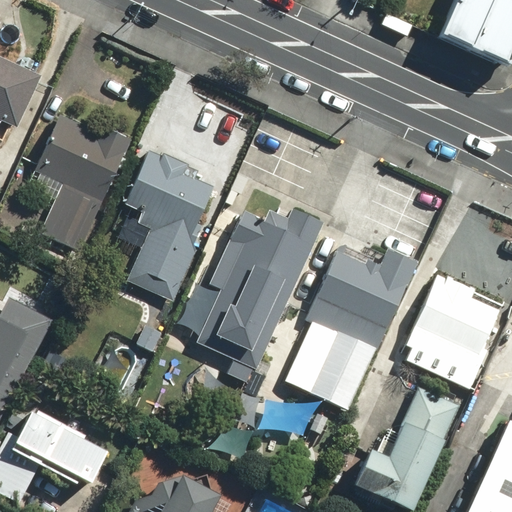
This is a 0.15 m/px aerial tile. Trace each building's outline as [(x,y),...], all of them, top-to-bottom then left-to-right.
[(511,0),(453,0),(434,40),(501,72),(511,50),(511,0)] [(0,123),(16,131),(40,80),(0,61),(0,123)] [(95,135),(53,115),(28,170),(57,184),(34,234),(74,252),(126,140),(98,128),(95,135)] [(219,152),(185,137),(177,155),(211,170),(219,152)] [(154,158),(140,152),(118,203),(137,211),(132,223),(145,229),(122,281),(167,300),(198,229),(190,225),(206,188),(177,176),(182,165),(156,154),(154,158)] [(269,226),(237,211),(223,240),(235,245),(228,260),(232,262),(224,280),(235,286),(206,346),(245,364),(266,319),(269,320),(315,224),(306,219),(313,205),(285,192),(269,226)] [(331,253),(299,322),(329,335),(303,393),(342,410),(409,262),(380,249),(373,266),(361,261),(360,266),(331,253)] [(471,293),(429,275),(406,330),(420,336),(407,367),(464,390),(481,348),(478,346),(493,310),(468,300),(471,293)] [(0,415),(49,320),(6,297),(0,308),(0,415)] [(385,458),(366,449),(350,485),(410,511),(442,441),(438,439),(453,406),(412,387),(388,441),(392,443),(385,458)] [(16,438),(5,431),(0,440),(0,496),(15,504),(40,457),(90,483),(106,452),(30,412),(16,438)] [(511,511),(511,424),(503,420),(462,511),(511,511)] [(179,476),(154,484),(149,495),(134,498),(126,511),(209,511),(218,496),(179,476)]
